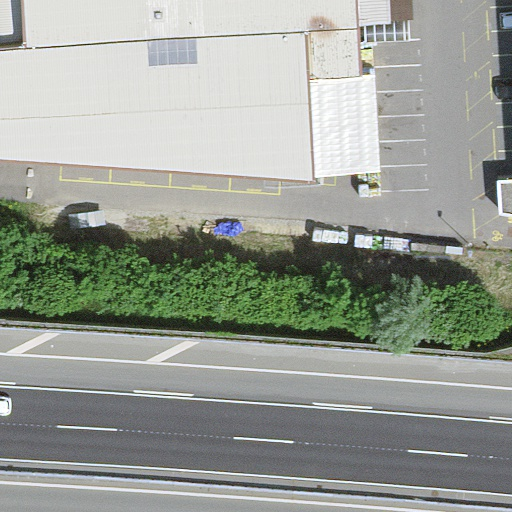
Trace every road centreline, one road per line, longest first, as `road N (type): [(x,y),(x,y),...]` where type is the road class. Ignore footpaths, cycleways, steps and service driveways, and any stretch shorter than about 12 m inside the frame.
road 1 (motorway): [(511,458),(104,428)]
road 2 (motorway): [(511,440),(104,428)]
